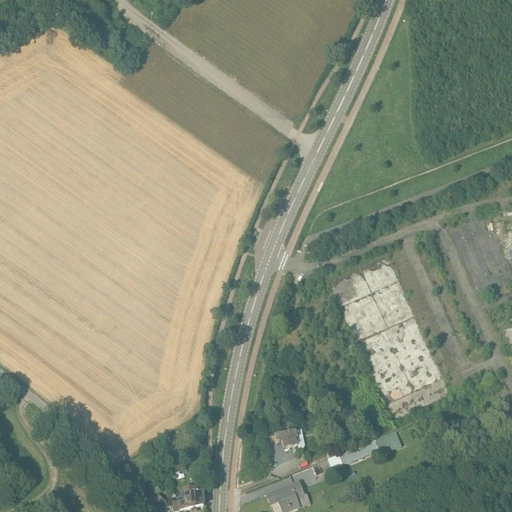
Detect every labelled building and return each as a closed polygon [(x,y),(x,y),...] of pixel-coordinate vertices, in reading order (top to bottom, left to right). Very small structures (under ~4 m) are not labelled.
[(481,210),(470,215),(475,226),(486,221),(483,215),(481,210)] [(429,219),(426,213),(415,217),(417,223),(429,219)] [(415,218),(404,223),(406,227),(417,223),(415,218)] [(403,222),(392,226),(394,232),(405,227),(403,222)] [(392,226),(381,231),(383,236),(394,232),(392,226)] [(490,230),(479,235),(486,251),(497,246),(490,230)] [(381,231),(370,235),(372,240),(383,236),(381,231)] [(436,238),(425,243),(430,254),(441,249),(436,238)] [(425,243),(415,248),(420,259),(430,254),(425,243)] [(497,246),(486,251),(494,268),(505,263),(497,246)] [(401,252),(390,257),(395,268),(406,263),(401,252)] [(446,258),(435,263),(440,274),(451,269),(446,258)] [(435,263),(424,268),(429,279),(440,274),(435,263)] [(511,278),(509,272),(498,277),(503,288),(511,283),(511,278)] [(410,273),(400,278),(405,289),(415,284),(410,273)] [(455,278),(444,283),(449,294),(460,289),(455,278)] [(444,283),(433,288),(438,299),(449,294),(444,283)] [(511,283),(503,288),(508,299),(511,296),(511,283)] [(415,284),(405,289),(409,300),(420,295),(415,284)] [(464,298),(453,303),(458,314),(469,309),(464,298)] [(453,303),(442,308),(447,319),(458,314),(453,303)] [(425,304),(414,309),(419,320),(430,315),(425,304)] [(430,315),(419,320),(424,331),(435,326),(430,315)] [(473,318),(462,323),(467,334),(478,329),(473,318)] [(462,323),(451,328),(456,339),(467,334),(462,323)] [(439,335),(428,340),(433,351),(444,346),(439,335)] [(482,338),(471,343),(476,354),(487,349),(482,338)] [(471,343),(461,348),(466,359),(476,354),(471,343)] [(444,346),(433,351),(438,362),(449,357),(444,346)] [(453,366),(442,371),(447,382),(458,377),(453,366)] [(458,377),(447,382),(452,393),(463,388),(458,377)] [(335,458),(312,468),(317,478),(389,449),(389,448),(390,448),(404,443),(399,432),(375,441),(375,442),(348,453),(335,458)] [(296,433),(275,436),(276,443),(281,442),(283,450),(297,447),(295,439),(297,439),(296,433)] [(312,467),(348,453),(345,447),(310,461),(312,467)] [(299,484),(267,498),(270,507),(278,504),(281,511),(284,511),(299,506),(300,509),(310,505),(307,497),(305,498),(299,484)] [(181,511),(203,508),(203,494),(185,498),(185,504),(179,505),(178,503),(173,504),(174,511),(181,511)] [(152,511),(157,511),(165,507),(158,496),(147,504),(152,511)]
